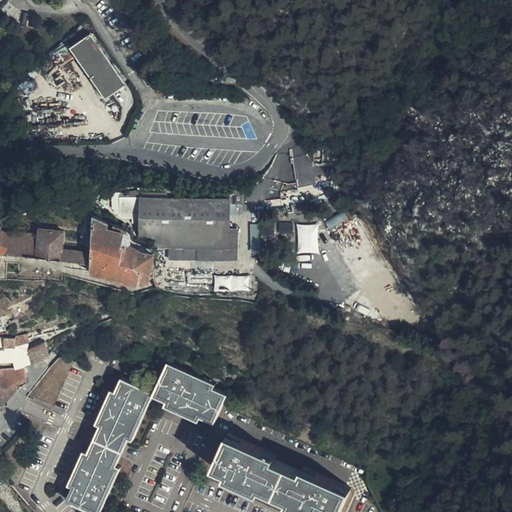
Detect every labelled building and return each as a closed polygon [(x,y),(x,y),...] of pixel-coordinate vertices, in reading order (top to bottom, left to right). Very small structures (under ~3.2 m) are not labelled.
[(91,33),(95,29),(88,20),(56,47),(68,64),(77,58),(105,98),(125,84),(91,33)] [(140,75),(147,86),(161,86),(150,70),(140,75)] [(120,197),(138,197),(138,189),(116,192),(115,196),(115,207),(115,213),(119,213),(120,197)] [(230,202),(243,203),(243,189),(229,189),(228,197),(138,197),(120,197),(119,213),(138,213),(138,235),(152,235),(169,235),(169,247),(229,247),(229,228),(230,202)] [(303,204),(301,194),(283,196),(285,207),(303,204)] [(39,225),(5,219),(10,236),(8,241),(91,254),(92,262),(138,273),(140,267),(149,269),(154,243),(139,240),(133,236),(121,233),(124,220),(113,215),(112,219),(107,217),(108,213),(94,206),(92,243),(63,240),(65,222),(40,219),(39,225)] [(10,236),(5,219),(4,211),(0,211),(0,244),(6,243),(8,241),(10,236)] [(386,271),(354,216),(328,232),(359,286),(386,271)] [(320,250),(319,222),(299,223),(300,251),(320,250)] [(237,228),(229,228),(229,247),(169,247),(169,257),(236,259),(237,228)] [(156,246),(161,247),(169,247),(169,235),(152,235),(156,246)] [(251,287),(250,273),(216,275),(216,289),(251,287)] [(403,299),(389,274),(379,279),(393,305),(403,299)] [(16,335),(14,355),(26,350),(27,344),(29,343),(27,335),(27,333),(16,335)] [(0,361),(13,360),(14,355),(16,335),(14,336),(14,337),(3,337),(3,346),(0,346),(0,361)] [(0,406),(3,403),(16,389),(17,387),(14,384),(27,378),(24,367),(23,364),(30,361),(31,363),(49,355),(44,342),(26,350),(14,355),(13,360),(14,367),(0,368),(0,406)] [(168,361),(166,366),(180,372),(182,367),(168,361)] [(166,366),(154,391),(156,392),(155,394),(168,400),(165,404),(186,414),(188,409),(202,415),(215,421),(228,394),(214,388),(201,382),(203,377),(182,367),(180,372),(166,366)] [(101,499),(106,502),(116,479),(111,477),(117,464),(129,438),(135,424),(140,427),(150,406),(145,403),(151,390),(122,377),(116,390),(112,388),(102,409),(107,411),(101,425),(88,451),(83,463),(78,461),(68,484),(72,486),(66,499),(95,511),(101,499)] [(216,383),(203,377),(201,382),(214,388),(216,383)] [(145,403),(150,406),(155,394),(156,392),(154,391),(151,390),(145,403)] [(96,422),(101,425),(107,411),(102,409),(96,422)] [(188,409),(186,414),(199,420),(202,415),(188,409)] [(135,424),(129,438),(134,440),(140,427),(135,424)] [(224,444),(222,449),(235,455),(237,450),(224,444)] [(84,449),(78,461),(83,463),(88,451),(84,449)] [(334,511),(339,501),(327,496),(329,491),(307,481),(305,486),(294,481),(268,470),(255,464),(257,459),(237,450),(235,455),(222,449),(210,477),(223,482),(221,487),(241,496),(243,491),(256,497),(281,508),(290,511),(334,511)] [(255,464),(268,470),(270,465),(257,459),(255,464)] [(111,477),(116,479),(122,467),(117,464),(111,477)] [(305,486),(307,481),(296,476),(294,481),(305,486)] [(254,501),(256,497),(243,491),(241,496),(254,501)] [(339,501),(341,496),(329,491),(327,496),(339,501)] [(95,511),(101,511),(102,511),(106,502),(101,499),(95,511)]
